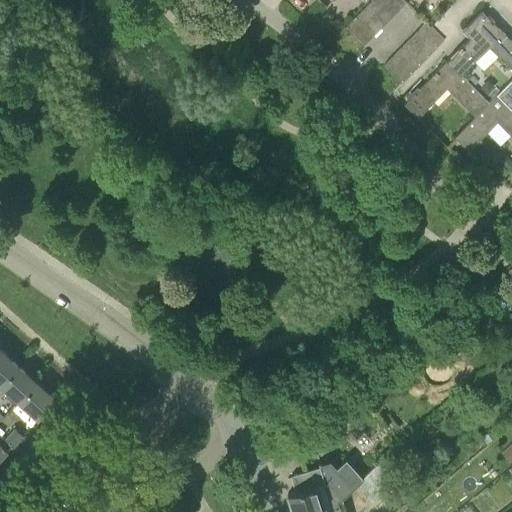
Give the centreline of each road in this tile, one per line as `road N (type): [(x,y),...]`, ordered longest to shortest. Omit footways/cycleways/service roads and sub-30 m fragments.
road 1 (unclassified): [(472,222),(344,80),(248,0)]
road 2 (residential): [(198,386),(0,246)]
road 3 (residential): [(198,386),(39,511)]
road 4 (residential): [(120,511),(234,439)]
